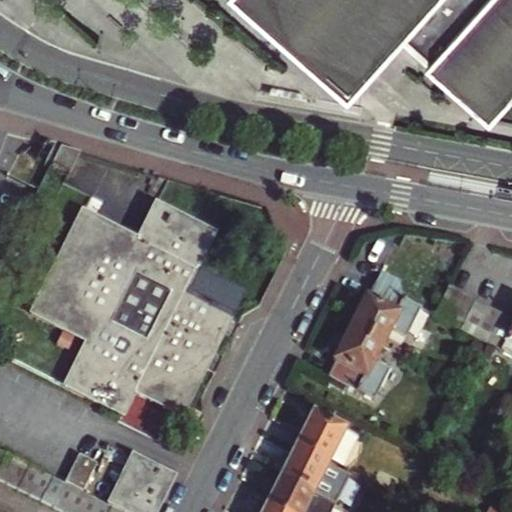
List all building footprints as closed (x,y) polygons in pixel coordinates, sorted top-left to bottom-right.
[(243,0),(354,92),(401,39),(433,0),(243,0)] [(511,0),(433,0),(401,39),(493,120),(511,97),(511,0)] [(50,165),(70,174),(80,154),(59,147),(50,165)] [(81,215),(92,220),(101,203),(90,197),(81,215)] [(133,394),(181,418),(242,296),(195,273),(213,237),(155,207),(137,243),(92,220),(81,215),(30,315),(86,343),(64,388),(122,417),(133,394)] [(398,287),(396,282),(379,273),(378,277),(398,287)] [(388,332),(403,340),(419,310),(402,301),(398,287),(378,277),(366,300),(363,299),(347,331),(381,348),(388,332)] [(432,318),(446,324),(460,296),(446,289),(432,318)] [(446,324),(459,332),(473,303),(460,296),(446,324)] [(459,332),(473,338),(487,309),(473,303),(459,332)] [(485,344),(486,345),(500,316),(487,309),(473,338),(485,344)] [(511,321),(500,316),(486,345),(511,358),(511,321)] [(372,402),(388,371),(373,364),(381,348),(347,331),(330,363),(333,364),(326,378),(372,402)] [(293,449),(325,466),(343,431),(310,415),(293,449)] [(278,479),(310,495),(325,466),(293,449),(278,479)] [(114,511),(105,507),(28,468),(0,453),(0,481),(59,511),(114,511)] [(153,511),(171,479),(130,458),(105,507),(114,511),(153,511)] [(64,484),(79,492),(91,466),(77,459),(64,484)] [(263,508),(270,511),(301,511),(310,495),(278,479),(263,508)]
